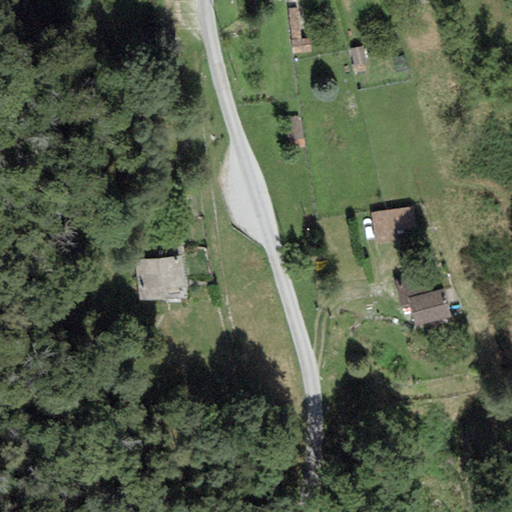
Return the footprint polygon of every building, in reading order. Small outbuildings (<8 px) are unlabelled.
[(294,21),(296,54),(311,53),(309,20),(294,21)] [(417,206),(370,214),(375,246),(422,239),(417,206)] [(184,254),(132,259),(136,306),(188,302),(184,254)] [(429,274),(393,282),(399,310),(435,302),(429,274)] [(447,289),(405,297),(411,331),(454,323),(447,289)]
